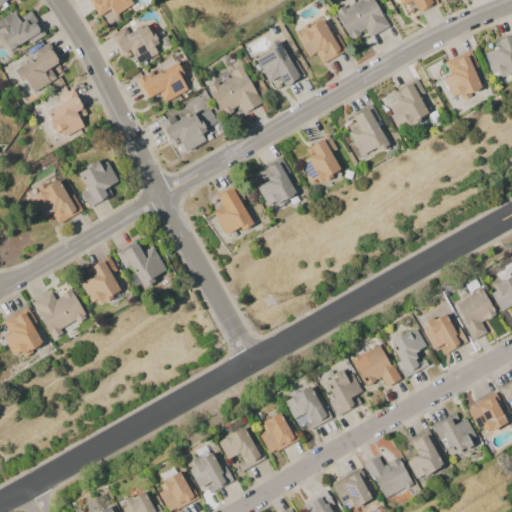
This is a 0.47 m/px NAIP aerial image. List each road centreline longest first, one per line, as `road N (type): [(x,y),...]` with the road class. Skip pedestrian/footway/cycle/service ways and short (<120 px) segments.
road 1 (residential): [(162,195),(429,42),(511,7)]
road 2 (residential): [(511,344),(227,511)]
road 3 (residential): [(253,364),(511,219)]
road 4 (residential): [(0,504),(253,364)]
road 5 (residential): [(162,195),(90,49),(55,0)]
road 6 (residential): [(253,364),(162,195)]
road 7 (residential): [(162,195),(0,290)]
